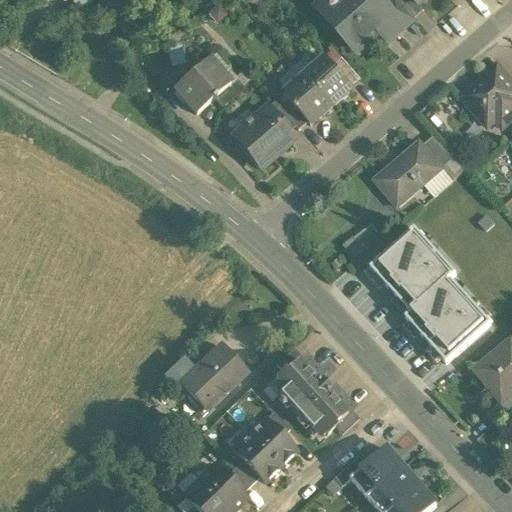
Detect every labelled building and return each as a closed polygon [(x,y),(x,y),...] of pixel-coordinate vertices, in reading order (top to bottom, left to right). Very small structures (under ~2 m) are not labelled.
[(386,9),(378,0),(329,0),(317,11),(353,52),(383,26),(377,18),(386,9)] [(419,9),(411,0),(396,0),(396,1),(413,21),(414,21),(424,12),(420,8),(419,9)] [(411,0),(419,9),(420,8),(428,0),(411,0)] [(413,21),(396,1),(386,9),(377,18),(383,26),(394,38),(413,21)] [(360,81),(341,60),(332,68),(350,90),(360,81)] [(326,62),(305,80),(331,109),(352,91),(350,90),(332,68),(326,62)] [(207,64),(174,93),(195,118),(214,101),(229,89),(207,64)] [(511,84),(497,67),(460,99),(471,111),(490,113),(495,119),(493,121),(501,131),(511,121),(511,84)] [(305,80),(285,98),(290,104),(308,124),(310,127),(331,109),(305,80)] [(229,89),(214,101),(222,110),(243,92),(235,83),(229,89)] [(308,124),(290,104),(281,112),(296,130),(298,132),(308,124)] [(281,112),(278,109),(269,116),(287,138),(296,130),(281,112)] [(265,112),(249,127),(247,125),(243,129),(248,133),(238,141),(235,138),(234,139),(261,171),(283,152),(280,149),(289,141),(287,138),(269,116),(265,112)] [(453,161),(433,139),(421,149),(441,172),(453,161)] [(419,146),(374,183),(396,209),(441,172),(421,149),(419,146)] [(352,238),(342,246),(353,261),(363,253),(364,254),(382,240),(371,226),(353,239),(352,238)] [(370,271),(411,316),(450,281),(455,277),(415,231),(370,271)] [(490,326),(450,281),(411,316),(406,321),(445,366),(490,326)] [(511,346),(510,344),(475,373),(501,405),(511,396),(511,346)] [(194,372),(179,386),(180,388),(206,415),(247,376),(220,347),(194,372)] [(294,351),(276,367),(283,374),(284,376),(298,363),(302,359),(294,351)] [(185,362),(167,381),(176,392),(180,388),(179,386),(194,372),(185,362)] [(347,415),(326,393),(329,391),(321,383),(319,385),(298,363),(284,376),(283,374),(275,382),(276,383),(273,386),(281,395),(278,398),(311,433),(313,430),(322,439),(325,436),(326,437),(334,430),(333,428),(347,415)] [(511,396),(501,405),(486,416),(494,426),(511,411),(511,396)] [(347,415),(333,428),(334,430),(341,437),(359,421),(351,412),(347,415)] [(289,432),(273,415),(264,423),(281,440),(289,432)] [(264,423),(248,438),(280,471),(296,456),(281,440),(264,423)] [(280,471),(248,438),(232,453),(242,463),(259,480),(264,486),(280,471)] [(369,465),(350,482),(367,501),(404,469),(387,450),(369,465)] [(350,482),(369,465),(361,456),(334,480),(342,489),(350,482)] [(259,480),(242,463),(234,472),(250,489),(259,480)] [(225,480),(214,469),(198,484),(225,511),(235,511),(246,502),(242,497),(225,480)] [(404,469),(367,501),(376,511),(391,511),(420,487),(404,469)] [(234,472),(225,480),(242,497),(250,489),(234,472)] [(225,511),(198,484),(183,499),(193,509),(195,511),(225,511)] [(420,487),(391,511),(429,511),(436,506),(420,487)]
